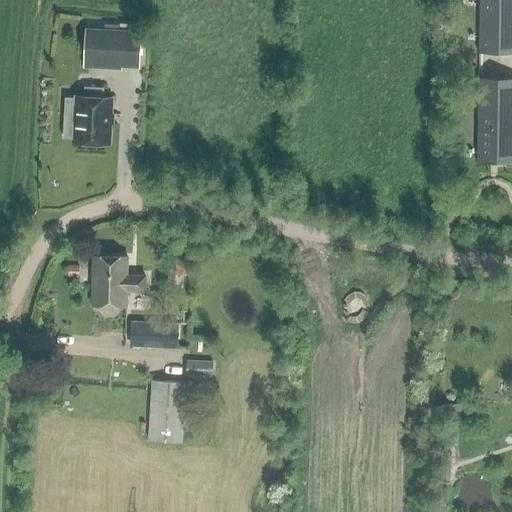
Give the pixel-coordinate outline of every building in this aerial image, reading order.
[(511,53),(511,0),(478,0),(478,52),(511,53)] [(137,66),(139,30),(85,27),(83,63),(137,66)] [(63,138),(72,139),(72,141),(108,143),(110,97),(103,97),(104,88),(85,87),(84,95),(74,95),(74,98),(65,97),(63,138)] [(477,94),(477,95),(476,161),(511,161),(511,94),(478,94),(477,94)] [(143,290),(144,274),(125,274),(126,255),(92,254),(90,304),(124,305),(125,289),(143,290)] [(67,267),(67,277),(79,277),(79,267),(67,267)] [(130,346),(160,347),(176,348),(177,324),(131,322),(130,346)] [(187,360),(186,376),(212,378),(213,362),(187,360)] [(182,444),(186,383),(151,380),(148,441),(182,444)]
